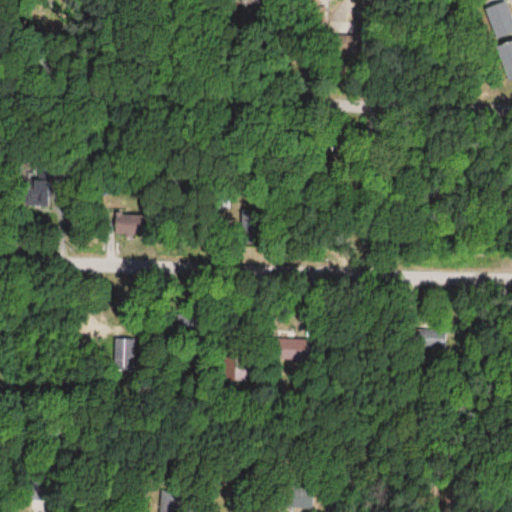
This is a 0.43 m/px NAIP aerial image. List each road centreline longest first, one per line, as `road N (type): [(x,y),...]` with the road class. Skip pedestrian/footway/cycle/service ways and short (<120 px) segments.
road 1 (residential): [(511,113),(0,97)]
road 2 (residential): [(511,276),(0,264)]
